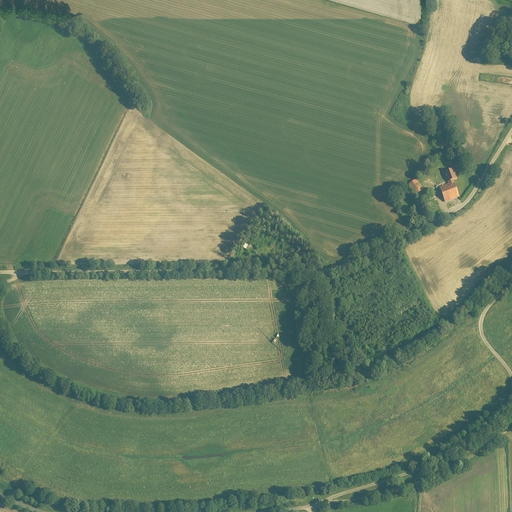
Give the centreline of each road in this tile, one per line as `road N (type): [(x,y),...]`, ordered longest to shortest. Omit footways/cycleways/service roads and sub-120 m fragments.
road 1 (unclassified): [(511,130),(465,208),(348,265),(312,273),(0,275)]
road 2 (unclassified): [(511,284),(486,307),(480,325),(510,375),(507,401),(469,438),(421,467),(309,509)]
road 3 (track): [(309,509),(363,503),(436,479),(511,425)]
